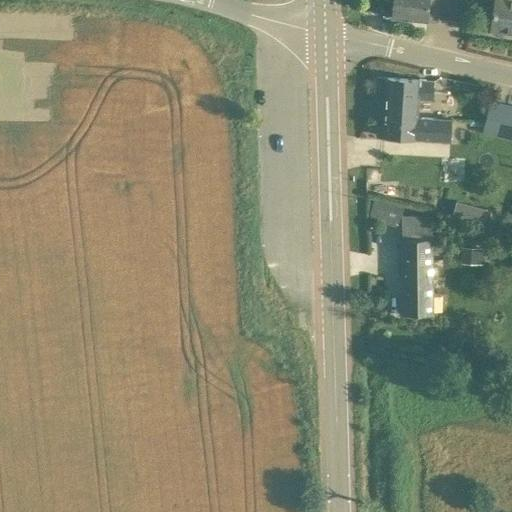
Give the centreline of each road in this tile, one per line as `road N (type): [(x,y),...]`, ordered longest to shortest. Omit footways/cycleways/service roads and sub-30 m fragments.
road 1 (tertiary): [(339,511),(324,34)]
road 2 (unclassified): [(511,78),(324,34)]
road 3 (tertiary): [(324,34),(194,0)]
